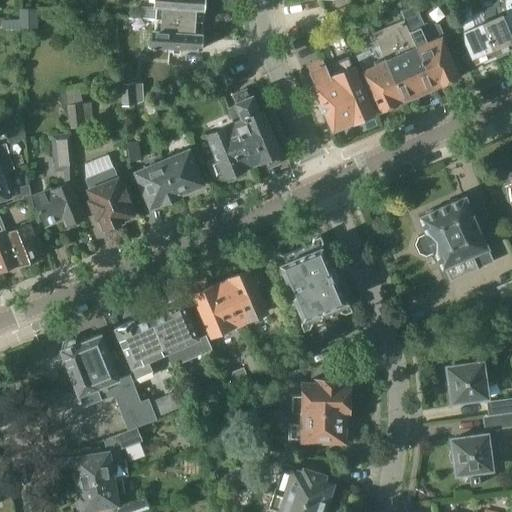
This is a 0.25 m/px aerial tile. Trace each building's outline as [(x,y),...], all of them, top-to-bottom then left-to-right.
[(140,18),(155,19),(161,20),(202,23),(204,0),(153,0),(153,7),(141,6),(140,18)] [(480,0),(482,10),(484,15),(482,16),(484,21),(480,22),(494,54),(511,47),(511,40),(511,39),(502,17),(506,15),(505,0),(480,0)] [(511,0),(505,0),(506,15),(502,17),(511,39),(511,40),(511,0)] [(362,8),(367,20),(377,16),(372,4),(362,8)] [(418,48),(435,86),(456,76),(441,40),(446,38),(439,24),(425,22),(424,23),(415,5),(400,11),(404,19),(416,49),(418,48)] [(484,15),(482,10),(472,14),(471,8),(461,10),(465,42),(474,63),(494,54),(480,22),(484,21),(482,16),(484,15)] [(37,29),(37,9),(28,9),(28,29),(37,29)] [(202,23),(161,20),(155,19),(155,30),(152,30),(151,47),(169,49),(168,54),(181,55),(181,50),(200,51),(202,23)] [(373,33),(403,100),(435,86),(418,48),(416,49),(404,19),(373,33)] [(403,100),(373,33),(370,24),(358,30),(364,44),(361,46),(364,51),(356,55),(380,110),(403,100)] [(329,78),(326,69),(322,60),(308,66),(310,71),(308,72),(333,129),(371,113),(348,58),(329,67),(333,76),(329,78)] [(213,73),(220,88),(230,84),(223,68),(213,73)] [(209,93),(220,88),(213,73),(203,77),(209,93)] [(133,85),(121,86),(122,106),(135,106),(133,85)] [(237,123),(253,164),(264,159),(267,166),(279,161),(276,154),(279,153),(262,112),(259,113),(251,95),(249,96),(246,89),(233,95),(237,106),(230,109),(237,123)] [(149,118),(157,115),(152,99),(144,102),(149,118)] [(68,106),(67,106),(70,128),(85,127),(83,103),(68,104),(68,106)] [(23,121),(4,132),(10,143),(24,135),(23,121)] [(253,164),(237,123),(207,135),(217,159),(207,163),(215,180),(253,164)] [(76,186),(70,133),(52,135),(55,172),(63,172),(64,184),(34,197),(45,225),(64,218),(67,225),(84,218),(72,188),(76,186)] [(127,142),(130,162),(142,160),(138,140),(127,142)] [(0,173),(2,172),(13,169),(6,145),(0,146),(0,173)] [(162,161),(179,200),(190,195),(189,193),(205,186),(189,149),(162,161)] [(162,208),(179,200),(162,161),(135,172),(151,211),(161,206),(162,208)] [(118,178),(113,168),(86,179),(90,190),(88,190),(92,200),(90,201),(97,219),(99,218),(105,231),(123,224),(121,219),(132,215),(126,200),(134,197),(125,176),(118,178)] [(2,172),(0,173),(0,199),(10,196),(11,196),(14,195),(12,189),(11,187),(8,188),(2,172)] [(511,175),(510,177),(511,180),(504,183),(502,188),(508,201),(511,202),(511,175)] [(14,195),(11,196),(13,201),(13,202),(22,199),(22,196),(30,194),(31,194),(28,185),(17,188),(16,187),(12,189),(14,195)] [(30,194),(22,196),(22,199),(24,208),(32,207),(30,194)] [(488,248),(464,196),(418,216),(424,232),(416,235),(413,244),(417,254),(427,256),(434,254),(441,269),(473,255),(478,266),(492,261),(486,249),(488,248)] [(0,270),(17,264),(6,234),(6,233),(0,217),(0,270)] [(6,234),(17,264),(17,266),(40,257),(37,249),(39,249),(34,235),(32,235),(28,225),(6,233),(6,234)] [(279,253),(271,257),(274,263),(280,265),(303,319),(300,325),(304,332),(310,330),(312,324),(339,312),(345,314),(351,312),(348,304),(343,303),(320,248),(323,242),(320,236),(314,239),(311,244),(285,256),(279,253)] [(230,280),(221,284),(239,323),(265,311),(255,289),(265,284),(258,268),(248,272),(247,271),(230,279),(230,280)] [(511,279),(497,286),(508,311),(511,308),(511,279)] [(239,323),(221,284),(213,287),(213,286),(209,288),(206,281),(194,286),(198,293),(195,294),(213,334),(239,323)] [(275,315),(285,310),(282,301),(278,292),(267,296),(275,315)] [(165,308),(150,315),(166,354),(169,361),(170,363),(172,367),(173,367),(171,364),(203,350),(182,300),(165,307),(165,308)] [(166,354),(150,315),(134,322),(133,321),(116,329),(137,377),(170,363),(169,361),(166,354)] [(129,373),(117,377),(100,335),(80,343),(72,339),(64,342),(62,350),(60,351),(64,359),(55,362),(64,385),(73,381),(83,407),(101,400),(102,401),(115,396),(128,430),(137,426),(157,418),(148,398),(140,401),(129,373)] [(304,355),(283,365),(288,377),(310,367),(304,355)] [(452,402),(487,397),(482,362),(448,367),(449,376),(447,379),(446,383),(446,387),(448,391),(451,393),(452,402)] [(280,366),(261,374),(266,385),(284,377),(280,366)] [(300,413),(345,414),(348,414),(349,385),(346,385),(346,382),(316,382),(316,385),(304,384),(304,396),(293,396),(293,412),(300,413)] [(511,411),(511,397),(486,401),(488,415),(511,411)] [(203,425),(217,420),(210,403),(197,409),(203,425)] [(511,427),(511,411),(488,415),(488,416),(483,417),(485,431),(511,427)] [(345,414),(300,413),(299,424),(290,423),(290,440),(303,441),(303,442),(345,443),(345,414)] [(78,484),(123,477),(128,474),(126,457),(119,458),(118,450),(142,440),(137,426),(128,430),(104,439),(106,453),(74,458),(78,484)] [(493,483),(492,469),(487,435),(452,440),(453,448),(447,449),(453,488),(493,483)] [(217,481),(231,483),(243,485),(243,471),(237,466),(237,453),(213,456),(214,475),(217,481)] [(283,462),(274,492),(275,492),(325,508),(334,482),(324,479),(325,476),(305,469),(304,472),(295,469),(296,466),(283,462)] [(123,477),(78,484),(82,510),(118,505),(116,493),(125,492),(123,477)] [(323,511),(325,508),(275,492),(274,492),(269,508),(280,511),(323,511)] [(116,511),(135,511),(149,507),(145,497),(116,508),(116,511)]
